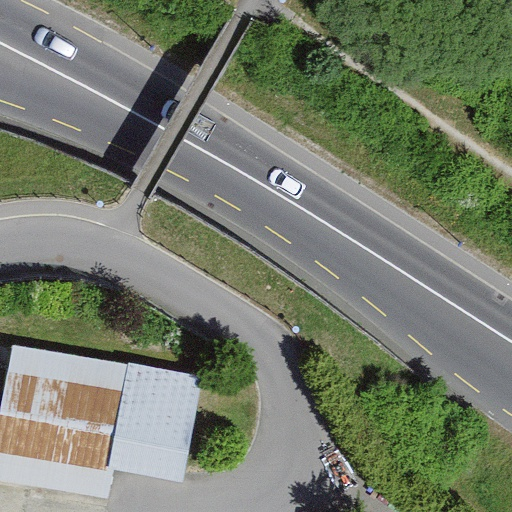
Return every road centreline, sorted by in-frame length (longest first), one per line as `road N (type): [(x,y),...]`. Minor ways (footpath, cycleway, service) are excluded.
road 1 (secondary): [(109,100),(196,147),(511,359)]
road 2 (residential): [(0,254),(70,244),(116,249),(220,309),(270,361),(281,408),(272,476),(239,511)]
road 3 (secondary): [(109,100),(0,25)]
